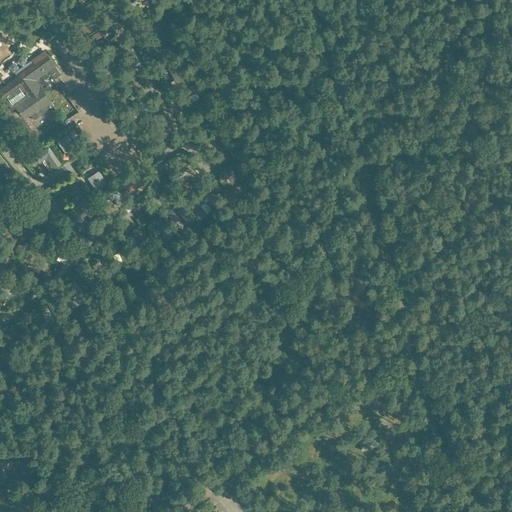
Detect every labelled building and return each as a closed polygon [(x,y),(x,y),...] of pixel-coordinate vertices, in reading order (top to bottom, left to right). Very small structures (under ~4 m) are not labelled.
[(152,8),(147,11),(151,18),(156,16),(152,8)] [(100,26),(95,19),(80,28),(85,35),(100,26)] [(167,38),(159,22),(139,33),(142,39),(155,33),(159,42),(167,38)] [(100,30),(81,43),(84,49),(104,37),(100,30)] [(111,50),(93,62),(104,78),(110,74),(103,63),(115,55),(111,50)] [(35,63),(17,76),(0,88),(0,104),(13,122),(22,116),(25,119),(31,115),(34,120),(54,105),(51,101),(51,100),(44,91),(55,83),(53,80),(61,74),(50,59),(44,51),(32,59),(35,63)] [(167,66),(179,87),(185,83),(174,63),(167,66)] [(136,82),(133,77),(118,88),(122,92),(136,82)] [(201,106),(205,100),(188,88),(183,94),(201,106)] [(133,106),(142,118),(154,110),(145,98),(133,106)] [(156,131),(160,138),(173,129),(161,112),(155,116),(163,127),(156,131)] [(214,132),(219,127),(204,113),(199,118),(214,132)] [(65,120),(56,126),(61,134),(70,127),(66,121),(65,120)] [(21,132),(34,150),(43,143),(30,125),(21,132)] [(57,141),(61,147),(76,137),(72,131),(57,141)] [(227,158),(232,153),(217,137),(211,142),(227,158)] [(142,146),(137,150),(144,161),(149,157),(142,146)] [(48,154),(44,150),(29,161),(32,166),(48,154)] [(14,172),(0,154),(0,168),(7,178),(14,172)] [(167,176),(183,197),(189,192),(179,179),(189,172),(183,164),(167,176)] [(234,190),(246,184),(237,165),(225,171),(232,185),(231,185),(234,190)] [(96,190),(107,183),(99,170),(87,178),(96,190)] [(142,185),(134,174),(120,183),(129,194),(142,185)] [(22,187),(16,178),(0,187),(4,194),(14,188),(15,191),(22,187)] [(79,199),(84,195),(74,181),(68,185),(79,199)] [(115,187),(102,197),(107,203),(113,198),(119,206),(125,201),(115,187)] [(223,201),(219,195),(206,203),(211,209),(223,201)] [(89,213),(94,209),(86,198),(81,202),(89,213)] [(187,222),(193,217),(180,200),(173,204),(187,222)] [(198,202),(191,207),(200,220),(207,215),(198,202)] [(26,209),(22,219),(38,227),(43,217),(26,209)] [(161,246),(174,236),(160,217),(154,221),(163,233),(156,239),(161,246)] [(49,227),(60,241),(65,238),(54,223),(49,227)] [(20,240),(23,233),(7,225),(4,232),(20,240)] [(146,252),(154,247),(139,225),(131,230),(146,252)] [(116,266),(120,274),(135,266),(125,247),(118,250),(119,252),(112,255),(117,265),(116,266)] [(22,258),(45,270),(48,263),(26,251),(22,258)] [(92,265),(104,280),(110,276),(98,260),(92,265)] [(12,289),(22,298),(27,292),(10,278),(0,290),(6,296),(12,289)] [(70,303),(74,308),(88,298),(74,280),(69,284),(78,297),(70,303)] [(43,322),(38,324),(42,331),(56,323),(46,305),(40,308),(45,318),(42,320),(43,322)] [(5,336),(12,345),(18,341),(6,325),(0,329),(0,339),(0,340),(5,336)] [(339,419),(339,431),(348,431),(348,420),(339,419)] [(351,445),(341,447),(342,455),(352,453),(351,445)] [(308,463),(321,460),(319,449),(306,452),(308,463)] [(8,469),(8,463),(0,464),(0,482),(10,481),(9,475),(11,475),(10,469),(8,469)] [(268,480),(276,473),(270,467),(263,474),(268,480)] [(24,499),(23,493),(11,495),(12,501),(10,501),(11,507),(13,507),(13,511),(17,511),(25,511),(25,505),(27,505),(26,499),(24,499)] [(272,507),(281,505),(279,496),(270,498),(272,507)]
